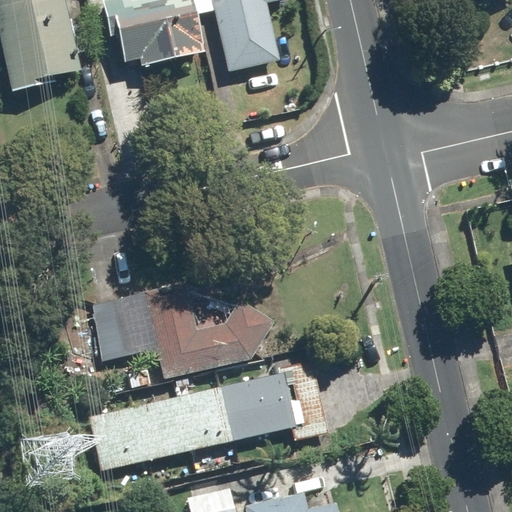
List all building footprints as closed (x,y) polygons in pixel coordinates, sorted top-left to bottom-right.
[(0,0),(0,93),(1,99),(75,82),(56,0),(0,0)] [(195,62),(181,0),(136,0),(137,1),(93,10),(100,44),(106,43),(112,72),(130,68),(133,85),(143,83),(141,73),(195,62)] [(189,0),(195,20),(206,17),(222,77),(272,64),(258,11),(283,5),(282,0),(189,0)] [(438,0),(440,9),(485,0),(438,0)] [(149,356),(155,383),(243,364),(266,327),(231,304),(216,328),(188,334),(177,286),(136,295),(149,356)] [(149,356),(136,295),(70,309),(84,370),(149,356)] [(316,439),(323,438),(307,368),(80,421),(93,478),(284,433),(287,446),(316,439)] [(227,511),(223,491),(180,501),(182,511),(227,511)] [(333,511),(332,505),(303,511),(300,497),(237,511),(333,511)]
